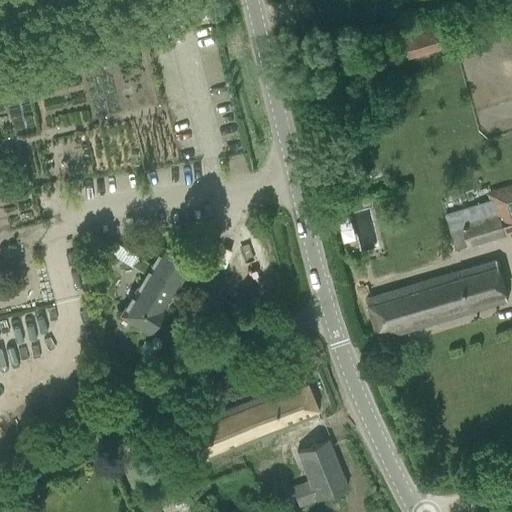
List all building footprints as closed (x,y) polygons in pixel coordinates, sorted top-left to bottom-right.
[(445,22),(381,41),(386,62),(450,43),(445,22)] [(492,200),(445,215),(455,250),(470,246),(511,233),(511,187),(491,194),(492,200)] [(357,189),(340,194),(344,212),(362,207),(357,189)] [(120,315),(149,332),(189,265),(160,247),(120,315)] [(497,260),(386,293),(366,298),(379,339),(509,301),(497,260)] [(303,378),(180,427),(187,446),(194,463),(258,438),(260,443),(271,438),(269,434),(299,422),(318,414),(303,378)] [(308,479),(289,487),(297,507),(316,500),(329,495),(347,487),(328,439),(327,439),(309,446),(296,451),(308,479)]
